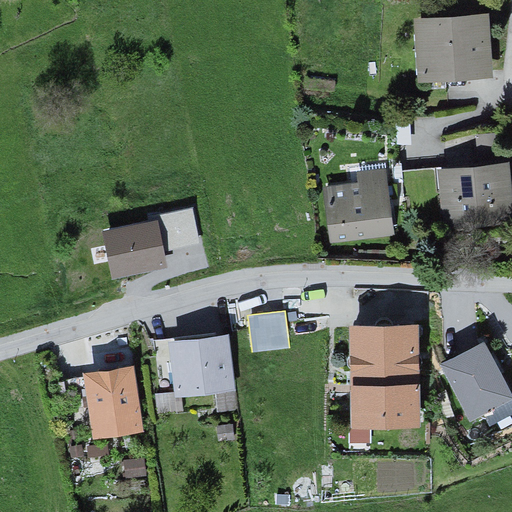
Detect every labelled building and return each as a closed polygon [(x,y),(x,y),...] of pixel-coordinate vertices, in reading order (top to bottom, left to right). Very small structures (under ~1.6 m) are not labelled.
[(488,17),(417,20),(419,73),(490,70),(488,17)] [(504,168),(443,170),(446,222),(506,219),(504,168)] [(386,182),(327,189),(333,242),(392,235),(386,182)] [(168,247),(204,241),(198,206),(104,221),(113,273),(170,264),(168,247)] [(250,310),(254,351),(292,346),(287,305),(250,310)] [(412,326),(347,328),(351,424),(415,422),(412,326)] [(226,337),(171,341),(175,396),(230,392),(226,337)] [(485,341),(440,362),(467,419),(511,398),(485,341)] [(131,372),(87,377),(93,435),(137,430),(131,372)]
